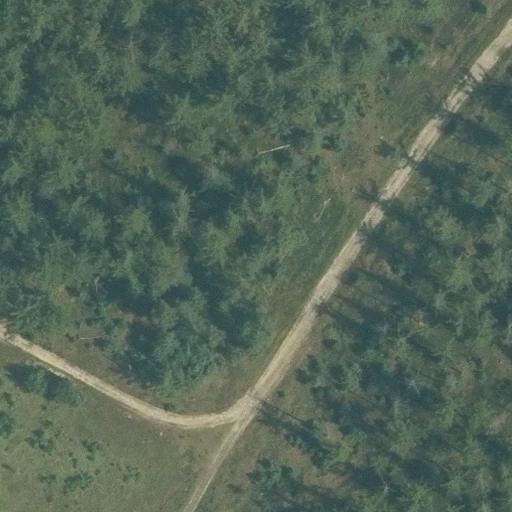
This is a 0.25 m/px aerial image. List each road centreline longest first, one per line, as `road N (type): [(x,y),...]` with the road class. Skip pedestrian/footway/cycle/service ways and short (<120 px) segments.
road 1 (track): [(511,34),(443,115),(246,411)]
road 2 (track): [(0,330),(176,422),(246,411)]
